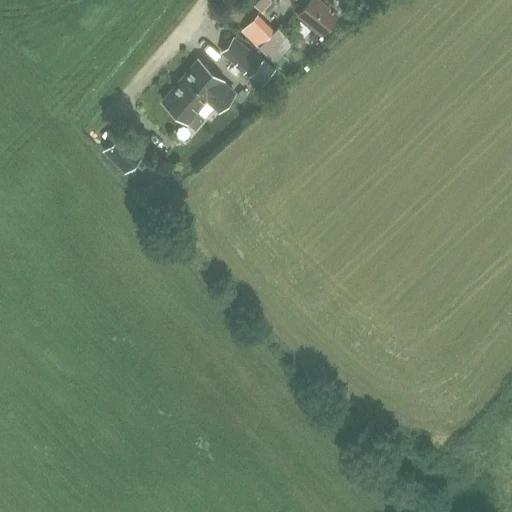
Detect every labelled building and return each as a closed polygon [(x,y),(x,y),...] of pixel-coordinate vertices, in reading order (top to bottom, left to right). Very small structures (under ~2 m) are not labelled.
[(318,0),(310,0),(298,14),(322,35),(338,17),(318,0)] [(267,38),(265,36),(246,18),(238,26),(257,47),(258,46),(274,61),(292,42),(277,27),(267,38)] [(218,52),(248,77),(260,87),(275,70),(262,60),(233,35),(218,52)] [(205,116),(196,109),(206,97),(219,108),(233,91),(220,80),(222,78),(198,58),(164,99),(187,119),(196,126),(205,116)] [(123,132),(106,148),(125,169),(141,155),(132,145),(134,143),(123,132)]
